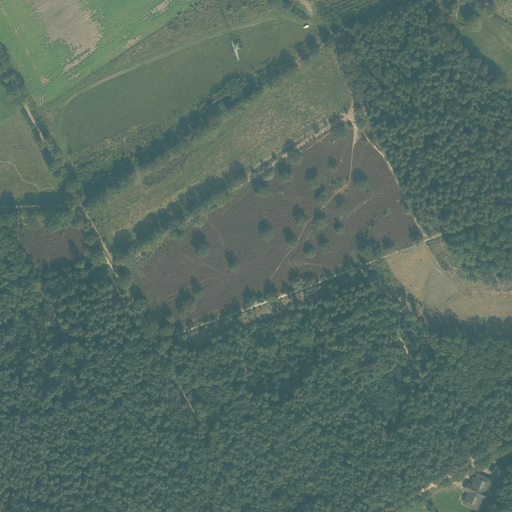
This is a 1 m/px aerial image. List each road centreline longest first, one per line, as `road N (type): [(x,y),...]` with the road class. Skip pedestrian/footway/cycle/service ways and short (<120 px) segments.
road 1 (track): [(23,105),(48,107),(86,83),(282,9),(340,35)]
road 2 (track): [(118,264),(352,112)]
road 3 (track): [(0,60),(86,216)]
road 4 (track): [(413,3),(340,35),(342,68),(361,106)]
road 5 (track): [(381,511),(511,433)]
road 6 (track): [(363,110),(428,240)]
road 7 (track): [(181,392),(246,511)]
road 8 (track): [(116,265),(57,275),(0,310)]
